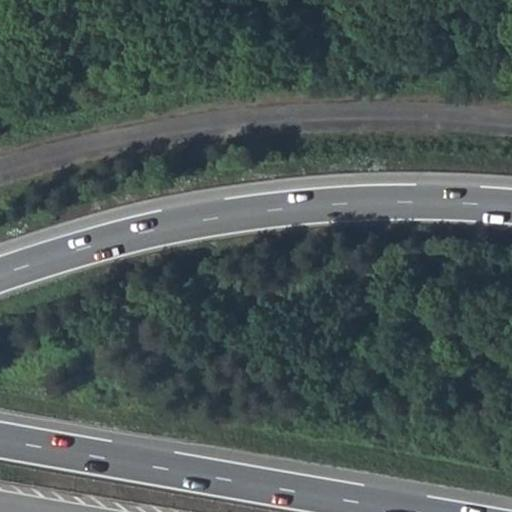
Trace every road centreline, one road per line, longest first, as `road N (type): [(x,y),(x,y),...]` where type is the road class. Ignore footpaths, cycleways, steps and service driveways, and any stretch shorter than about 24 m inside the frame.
road 1 (trunk): [(511,204),(252,210),(120,236),(0,274)]
road 2 (trunk): [(418,511),(0,439)]
